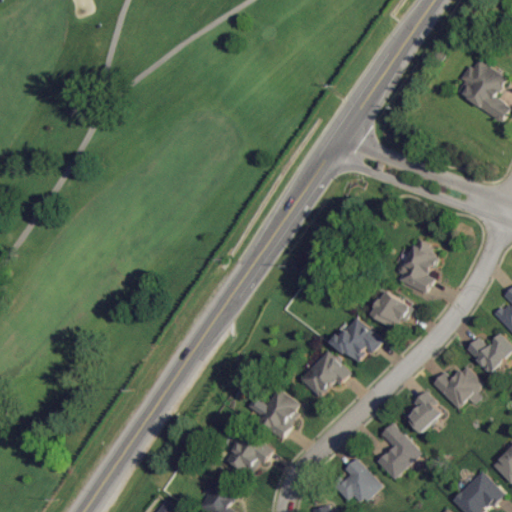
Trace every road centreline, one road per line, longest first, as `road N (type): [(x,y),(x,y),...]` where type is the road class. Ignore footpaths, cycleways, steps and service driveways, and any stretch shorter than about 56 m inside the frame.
road 1 (primary): [(84,511),(429,0)]
road 2 (residential): [(503,219),(466,296),(305,458),(289,481),(284,511)]
road 3 (residential): [(327,150),(511,223)]
road 4 (residential): [(511,199),(339,131)]
